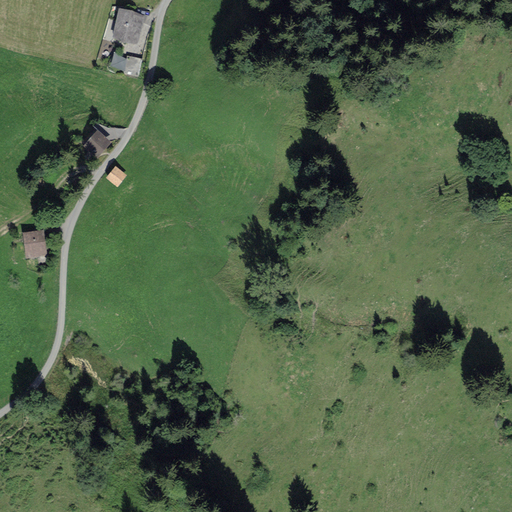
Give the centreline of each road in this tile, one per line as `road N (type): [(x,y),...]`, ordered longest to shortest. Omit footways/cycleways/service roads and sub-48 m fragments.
road 1 (unclassified): [(0,414),(48,367),(60,333),(67,233),(81,197),(139,113),(168,0)]
road 2 (track): [(105,162),(86,164),(28,214),(0,209)]
